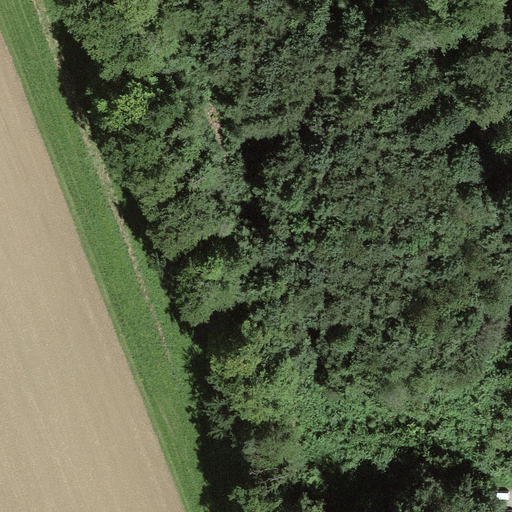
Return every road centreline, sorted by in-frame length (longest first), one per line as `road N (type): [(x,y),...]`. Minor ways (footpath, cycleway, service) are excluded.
road 1 (track): [(244,511),(180,309),(66,0)]
road 2 (track): [(511,191),(411,0)]
